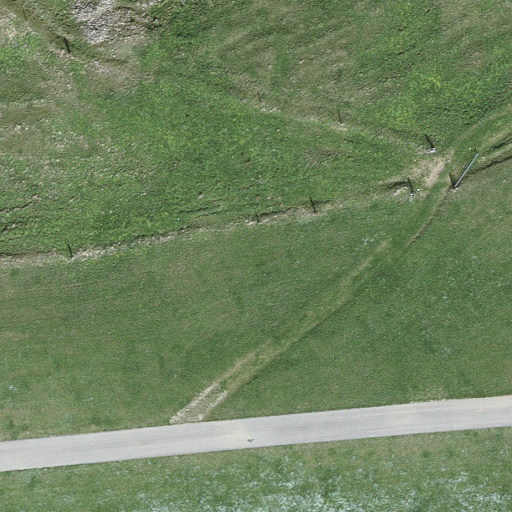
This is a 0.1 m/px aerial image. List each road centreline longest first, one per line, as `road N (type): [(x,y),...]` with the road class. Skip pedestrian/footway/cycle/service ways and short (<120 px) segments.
road 1 (track): [(511,403),(0,445)]
road 2 (track): [(511,99),(452,150),(371,253),(149,433)]
